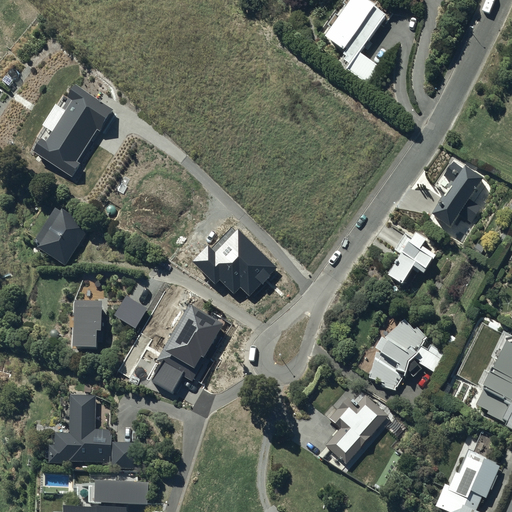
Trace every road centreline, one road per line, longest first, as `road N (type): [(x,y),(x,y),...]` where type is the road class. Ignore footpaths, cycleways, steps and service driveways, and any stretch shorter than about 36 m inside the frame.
road 1 (residential): [(500,0),(417,159),(312,309)]
road 2 (residential): [(312,309),(304,353),(294,371),(279,376),(266,370),(262,353),(302,311)]
